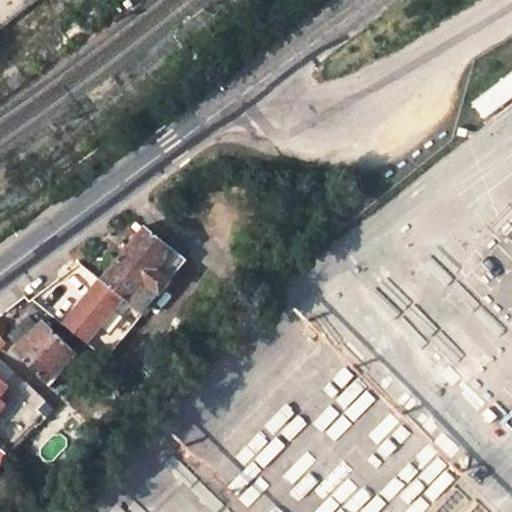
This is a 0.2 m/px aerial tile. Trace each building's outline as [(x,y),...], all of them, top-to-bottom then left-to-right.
[(40,0),(0,0),(0,26),(41,0),(40,0)] [(511,74),(471,100),(481,116),(511,97),(511,74)] [(144,311),(188,260),(148,225),(103,278),(126,297),(144,311)] [(115,311),(126,297),(103,278),(63,325),(84,343),(100,324),(92,317),(104,302),(115,311)] [(326,313),(315,324),(354,365),(365,354),(326,313)] [(45,379),(75,350),(42,322),(13,351),(45,379)] [(0,418),(5,413),(23,431),(49,406),(4,361),(0,364),(0,418)] [(4,450),(0,453),(0,467),(13,454),(4,450)]
